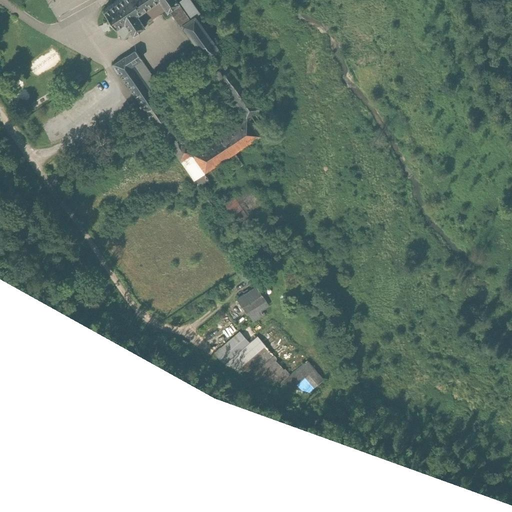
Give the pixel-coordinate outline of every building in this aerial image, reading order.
[(180,24),(188,18),(175,0),(112,0),(102,8),(122,38),(144,24),(143,22),(160,11),(164,16),(170,12),(179,25),(180,24)] [(175,0),(188,18),(194,15),(199,11),(190,0),(175,0)] [(188,18),(180,24),(243,116),(191,152),(157,102),(144,111),(179,162),(180,162),(193,181),(194,180),(202,192),(212,186),(211,186),(242,165),(236,157),(238,156),(235,152),(270,127),(258,109),(259,108),(194,15),(188,18)] [(190,44),(154,68),(160,76),(197,52),(190,44)] [(144,111),(157,102),(152,95),(161,89),(134,48),(122,56),(110,64),(116,72),(117,71),(144,111)] [(232,195),(220,203),(236,227),(265,207),(251,187),(235,198),(232,195)] [(256,286),(236,300),(252,324),(265,315),(262,311),(269,306),(256,286)] [(238,333),(214,355),(225,367),(309,393),(324,380),(307,361),(290,375),(256,337),(249,343),(238,333)]
